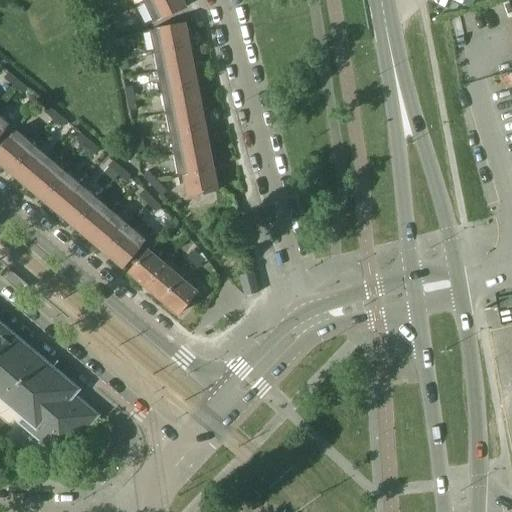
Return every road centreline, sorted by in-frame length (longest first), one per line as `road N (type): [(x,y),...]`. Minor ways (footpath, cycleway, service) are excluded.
road 1 (residential): [(220,0),(303,309)]
road 2 (residential): [(220,391),(0,207)]
road 3 (residential): [(0,287),(175,441)]
road 4 (secondary): [(476,511),(475,403),(458,287)]
road 5 (secondary): [(458,287),(438,197),(392,75)]
road 6 (secondary): [(392,75),(412,281)]
road 7 (secondary): [(416,311),(442,511)]
road 8 (residential): [(148,504),(0,505)]
